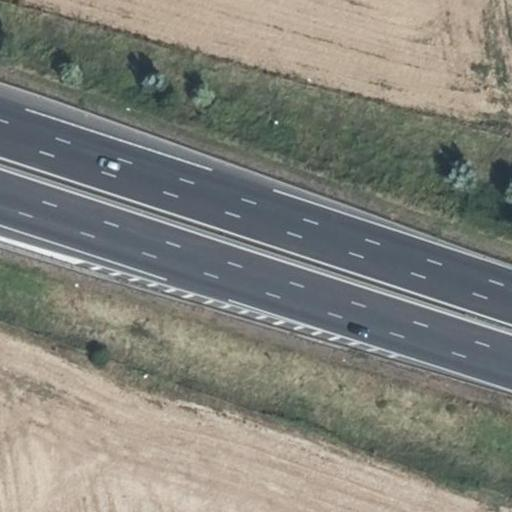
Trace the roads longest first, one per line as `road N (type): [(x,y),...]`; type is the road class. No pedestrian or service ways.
road 1 (motorway): [(511,303),(0,134)]
road 2 (motorway): [(0,200),(511,367)]
